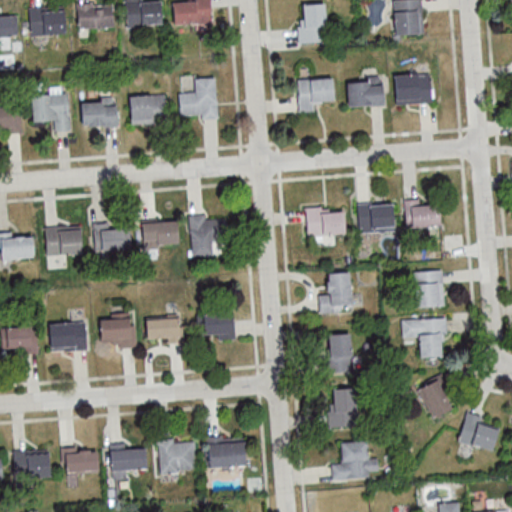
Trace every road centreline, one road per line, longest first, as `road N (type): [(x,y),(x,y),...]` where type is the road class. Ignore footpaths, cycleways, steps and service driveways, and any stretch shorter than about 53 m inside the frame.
road 1 (residential): [(480,146),(0,183)]
road 2 (residential): [(278,382),(248,0)]
road 3 (residential): [(499,357),(470,0)]
road 4 (residential): [(278,382),(0,403)]
road 5 (residential): [(287,511),(278,382)]
